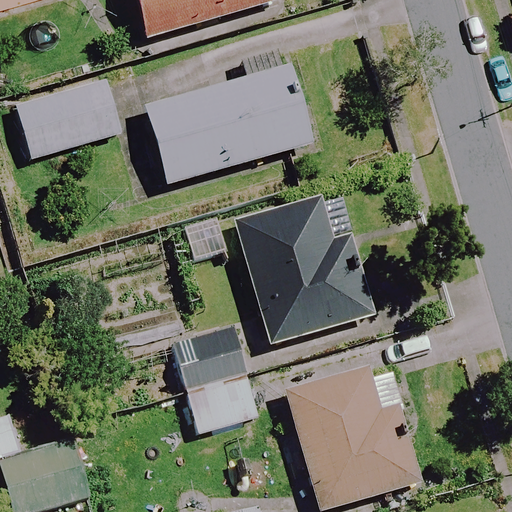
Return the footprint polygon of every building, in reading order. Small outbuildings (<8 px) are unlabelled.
[(0,0),(0,15),(56,2),(55,0),(0,0)] [(279,12),(275,0),(128,0),(142,50),(279,12)] [(314,153),(291,76),(141,121),(163,197),(314,153)] [(117,145),(102,90),(12,115),(28,170),(117,145)] [(360,92),(310,106),(321,143),(370,129),(360,92)] [(325,246),(314,208),(229,234),(267,356),(372,324),(346,240),(325,246)] [(218,224),(177,233),(184,266),(169,270),(175,298),(199,292),(193,269),(227,262),(218,224)] [(254,428),(243,382),(252,380),(239,326),(190,338),(191,343),(170,348),(193,443),(254,428)] [(370,395),(362,368),(276,394),(311,511),(348,511),(420,490),(390,389),(370,395)] [(0,467),(17,462),(5,423),(0,424),(0,467)] [(62,511),(87,505),(70,447),(0,468),(0,485),(8,511),(62,511)] [(259,511),(258,502),(218,508),(218,511),(259,511)]
